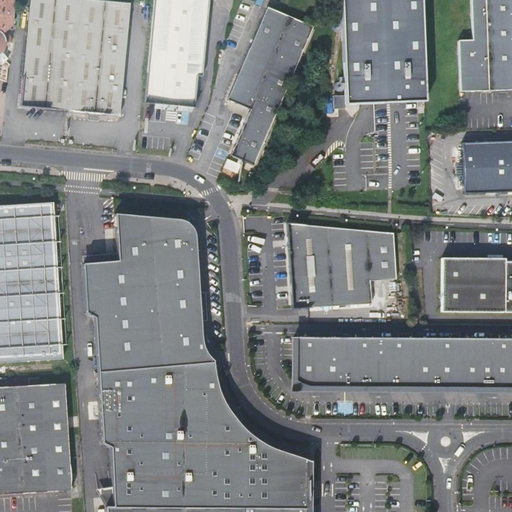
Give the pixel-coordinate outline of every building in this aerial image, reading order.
[(0,0),(0,66),(7,60),(0,51),(1,50),(3,48),(4,46),(5,43),(4,39),(4,37),(3,35),(13,27),(15,0),(0,0)] [(53,110),(70,112),(79,0),(29,0),(20,107),(38,109),(39,110),(40,111),(40,113),(39,115),(50,116),(50,114),(50,112),(52,111),(53,110)] [(129,4),(81,0),(79,0),(70,112),(87,113),(88,114),(89,115),(90,116),(90,118),(89,119),(93,120),(99,120),(99,119),(100,117),(101,116),(102,115),(106,115),(119,116),(121,100),(129,4)] [(208,0),(153,0),(144,103),(194,107),(197,75),(202,75),(208,0)] [(340,0),(346,106),(352,106),(397,103),(418,102),(424,102),(420,0),(340,0)] [(511,0),(470,0),(472,40),(457,40),(458,51),(459,91),(473,91),(511,89),(511,0)] [(276,8),(234,100),(257,110),(240,147),(236,155),(259,166),(322,29),(276,8)] [(511,141),(461,143),(463,193),(511,191),(511,141)] [(249,178),(248,184),(258,185),(259,176),(254,176),(255,172),(250,171),(249,178)] [(0,205),(0,362),(62,359),(53,203),(0,205)] [(114,214),(118,261),(196,258),(195,237),(194,235),(194,233),(194,232),(193,231),(193,230),(192,229),(191,228),(190,226),(189,225),(187,224),(186,223),(185,222),(184,222),(183,221),(182,221),(180,220),(179,220),(178,220),(176,220),(114,214)] [(293,225),(293,268),(395,267),(392,233),(293,225)] [(198,281),(196,258),(118,261),(82,264),(85,313),(94,318),(97,374),(212,365),(212,362),(211,361),(209,358),(207,356),(206,353),(205,351),(204,348),(203,345),(202,342),(202,340),(198,281)] [(504,259),(442,259),(442,313),(511,312),(511,262),(504,262),(504,259)] [(395,267),(293,268),(293,309),(372,309),(372,285),(396,285),(395,267)] [(349,387),(351,387),(348,338),(293,338),(293,361),(294,361),(294,363),(293,363),(293,382),(295,383),(297,384),(299,385),(301,386),(304,387),(306,388),(309,388),(316,388),(349,389),(349,387)] [(404,388),(406,388),(404,339),(348,338),(351,387),(351,389),(371,389),(404,389),(404,388)] [(454,388),(455,388),(453,339),(404,339),(406,388),(405,389),(417,389),(454,389),(454,388)] [(511,388),(511,355),(511,339),(453,339),(455,388),(455,389),(511,390),(511,388)] [(213,372),(212,365),(97,374),(101,443),(109,447),(112,507),(304,508),(304,500),(306,500),(306,490),(306,480),(304,480),(304,460),(275,450),(268,447),(262,444),(256,440),(251,436),(245,432),(240,427),(236,422),(231,416),(227,411),(224,405),(222,401),(221,398),(218,392),(216,385),(214,378),(213,372)] [(0,494),(70,490),(64,384),(0,387),(0,494)]
